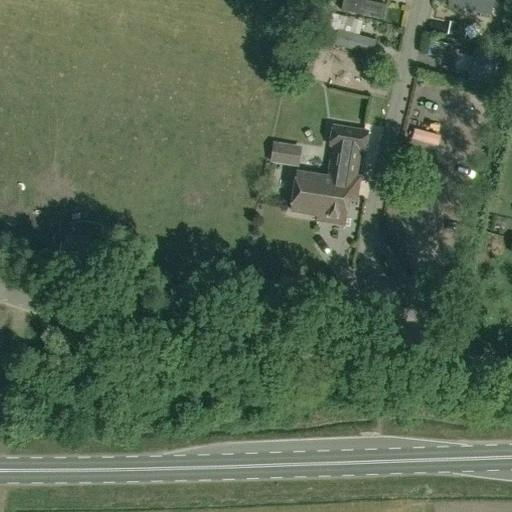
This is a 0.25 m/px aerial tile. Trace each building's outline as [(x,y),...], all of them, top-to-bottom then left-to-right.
[(332,32),(363,32),(363,17),(333,17),(332,32)] [(500,54),(475,49),(470,81),(494,85),(500,54)] [(332,190),(349,193),(357,194),(359,180),(354,179),(359,152),(363,152),(366,134),(333,129),(330,147),(338,148),(333,179),(332,190)] [(291,164),(293,148),(274,145),(271,161),(291,164)] [(343,225),(348,197),(349,193),(332,190),(333,179),(297,174),(291,211),(327,217),(326,222),(343,225)] [(104,268),(110,245),(66,235),(60,259),(104,268)]
